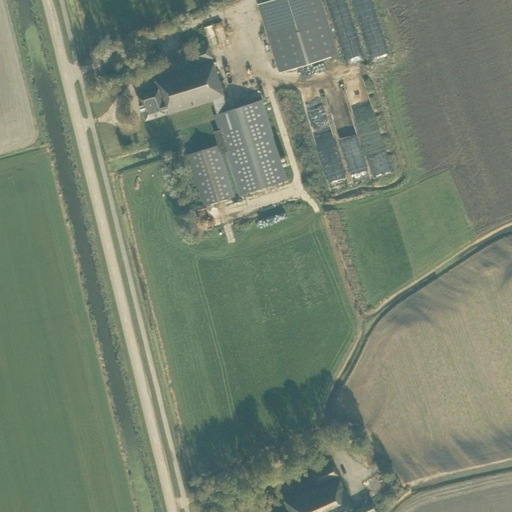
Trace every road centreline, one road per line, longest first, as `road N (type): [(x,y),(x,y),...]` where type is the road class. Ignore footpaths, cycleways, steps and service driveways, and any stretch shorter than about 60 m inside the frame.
road 1 (secondary): [(173,511),(47,0)]
road 2 (track): [(66,78),(250,0)]
